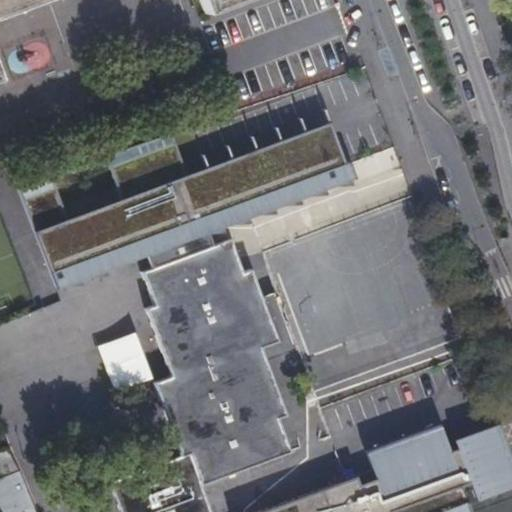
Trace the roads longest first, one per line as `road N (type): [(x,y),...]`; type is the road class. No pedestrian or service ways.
road 1 (tertiary): [(387,0),(423,105),(511,307)]
road 2 (unknown): [(219,492),(511,375)]
road 3 (tertiary): [(511,205),(451,0)]
